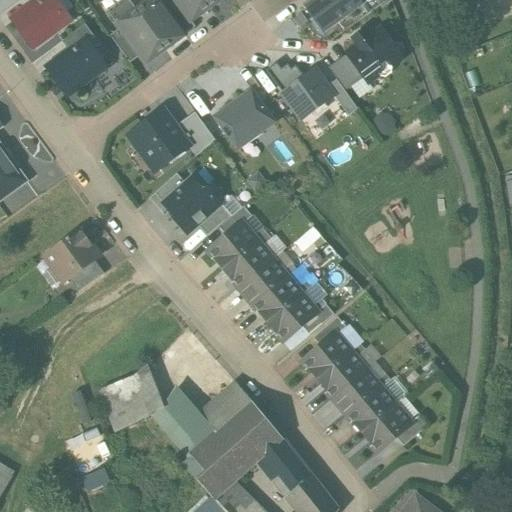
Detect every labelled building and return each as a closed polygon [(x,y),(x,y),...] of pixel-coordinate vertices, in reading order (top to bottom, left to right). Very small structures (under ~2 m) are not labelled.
[(40,0),(35,4),(13,20),(27,38),(32,35),(37,42),(42,43),(52,37),(53,31),(67,21),(52,0),(40,0)] [(137,12),(128,0),(123,0),(107,12),(119,30),(139,57),(145,65),(165,51),(137,12)] [(174,0),(152,0),(137,12),(165,51),(184,36),(183,36),(166,12),(177,4),(174,0)] [(209,9),(202,0),(174,0),(177,4),(191,22),(209,9)] [(202,0),(209,9),(221,0),(202,0)] [(362,4),(358,0),(316,0),(305,9),(323,33),(362,4)] [(191,22),(177,4),(166,12),(183,36),(184,36),(195,28),(191,22)] [(85,26),(62,43),(70,53),(83,43),(84,44),(93,37),(85,26)] [(139,57),(119,30),(110,37),(130,64),(139,57)] [(358,46),(347,54),(364,78),(374,80),(379,76),(380,78),(385,79),(391,74),(393,69),(391,67),(402,59),(380,30),(369,39),(365,33),(354,40),(358,46)] [(70,53),(48,68),(62,86),(67,83),(72,90),(78,91),(86,85),(87,79),(102,69),(84,44),(83,43),(70,53)] [(267,73),(282,94),(301,121),(312,113),(315,117),(326,109),(324,105),(334,98),(327,88),(315,71),(304,79),(296,68),(293,70),(289,65),(282,70),(278,65),(267,73)] [(336,81),(327,88),(334,98),(348,116),(358,110),(336,81)] [(251,93),(215,118),(238,150),(274,124),(251,93)] [(162,113),(128,138),(138,151),(141,149),(158,171),(189,149),(190,148),(175,128),(174,129),(162,113)] [(190,148),(189,149),(197,158),(215,142),(195,114),(175,128),(190,148)] [(0,202),(27,183),(12,163),(9,164),(0,151),(0,149),(2,149),(0,146),(0,202)] [(155,195),(163,205),(186,185),(177,175),(155,195)] [(186,185),(163,205),(162,206),(174,219),(172,221),(186,237),(199,226),(221,206),(222,206),(207,189),(204,192),(192,179),(186,185)] [(209,237),(219,228),(231,217),(221,206),(199,226),(209,237)] [(244,208),(219,228),(226,238),(242,225),(242,226),(252,218),(244,208)] [(226,238),(208,253),(223,271),(257,243),(253,238),(242,226),(242,225),(226,238)] [(271,241),(262,230),(253,238),(257,243),(262,249),(271,241)] [(80,231),(44,257),(64,284),(69,281),(95,262),(100,258),(80,231)] [(257,243),(223,271),(238,289),(272,261),(262,249),(257,243)] [(272,261),(238,289),(253,307),(287,279),(282,273),(272,261)] [(95,262),(69,281),(78,294),(104,275),(95,262)] [(292,266),(282,273),(287,279),(296,271),(292,266)] [(287,279),(253,307),(268,324),(302,296),(297,291),(287,279)] [(306,283),(297,291),(302,296),(311,289),(306,283)] [(302,296),(268,324),(283,343),(302,328),(317,315),(312,309),(302,296)] [(334,316),(321,301),(312,309),(317,315),(302,328),(309,337),(334,316)] [(337,319),(313,339),(320,348),(336,335),(337,336),(346,329),(337,319)] [(320,348),(302,364),(317,382),(351,354),(337,336),(336,335),(320,348)] [(360,346),(351,354),(356,359),(365,352),(360,346)] [(351,354),(317,382),(332,400),(366,371),(356,359),(351,354)] [(366,371),(332,400),(347,418),(381,389),(376,384),(366,371)] [(385,376),(376,384),(381,389),(390,382),(385,376)] [(132,379),(99,392),(116,434),(148,418),(132,379)] [(281,439),(236,385),(212,405),(259,460),(281,439)] [(381,389),(347,418),(362,435),(396,407),(381,389)] [(259,460),(212,405),(200,416),(216,435),(190,458),(204,473),(196,481),(198,483),(212,499),(213,498),(214,499),(233,483),(259,460)] [(396,407),(362,435),(377,454),(396,439),(411,426),(410,425),(396,407)] [(411,426),(396,439),(403,448),(428,427),(419,417),(410,425),(411,426)] [(312,478),(281,439),(259,460),(288,496),(312,478)] [(204,473),(190,458),(182,465),(196,481),(204,473)] [(0,490),(10,473),(0,467),(0,490)] [(288,496),(286,498),(297,511),(338,511),(312,478),(288,496)] [(242,511),(252,503),(233,483),(214,499),(225,511),(242,511)] [(225,511),(214,499),(213,498),(212,499),(197,511),(225,511)] [(432,511),(416,498),(405,511),(432,511)] [(261,511),(252,503),(242,511),(261,511)]
